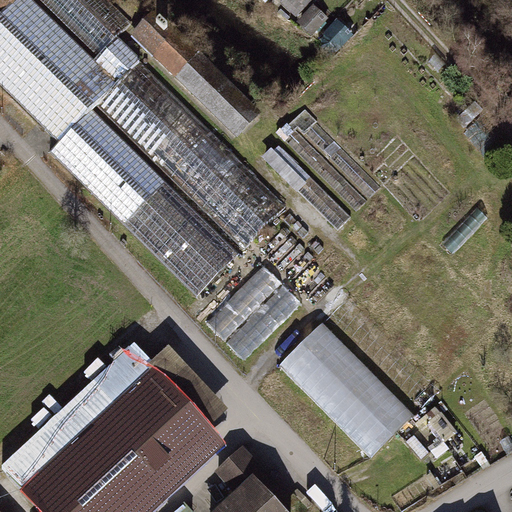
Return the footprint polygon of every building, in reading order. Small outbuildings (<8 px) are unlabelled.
[(67,0),(6,0),(0,7),(0,89),(56,144),(46,154),(194,297),(236,254),(87,109),(132,63),(67,0)] [(149,17),(132,34),(174,77),(191,60),(149,17)] [(260,112),(197,56),(177,78),(240,134),(260,112)] [(265,156),(307,195),(319,183),(277,144),(265,156)] [(268,264),(209,321),(244,358),(303,301),(268,264)] [(324,320),(281,363),(373,455),(416,412),(324,320)] [(5,487),(28,511),(147,511),(222,442),(143,358),(5,487)] [(267,511),(253,496),(235,511),(267,511)]
